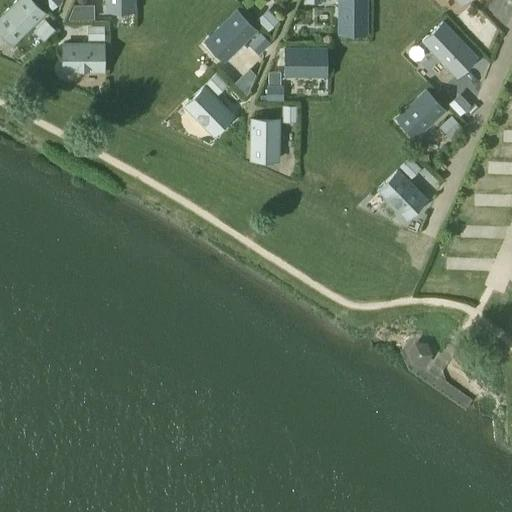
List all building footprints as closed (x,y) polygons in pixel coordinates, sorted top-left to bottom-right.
[(14,40),(43,12),(31,0),(17,0),(2,15),(0,15),(0,27),(2,27),(14,40)] [(133,0),(106,0),(107,10),(133,10),(133,0)] [(365,0),(339,0),(339,32),(365,32),(365,0)] [(255,29),(237,10),(211,35),(208,35),(204,40),(204,42),(208,46),(210,47),(223,60),(255,29)] [(268,28),(276,20),(268,11),(259,20),(268,28)] [(44,38),(53,29),(44,20),(36,29),(44,38)] [(442,21),(429,34),(426,34),(422,38),(422,41),(426,45),(429,45),(457,74),(475,56),(442,21)] [(90,38),(102,38),(102,26),(90,26),(90,38)] [(268,42),(260,34),(251,42),(259,51),(268,42)] [(62,70),(103,70),(102,43),(62,44),(62,70)] [(325,74),(325,48),(285,48),(284,74),(325,74)] [(215,91),(224,83),(215,74),(207,83),(215,91)] [(232,115),(203,86),(190,99),(188,99),(183,103),(183,106),(189,112),(191,112),(213,133),(232,115)] [(280,98),(280,86),(268,86),(267,98),(280,98)] [(414,136),(443,109),(426,90),(402,112),(399,112),(395,116),(395,118),(399,123),(401,123),(414,136)] [(460,95),(451,104),(459,113),(468,104),(460,95)] [(295,118),(295,106),(283,106),(283,118),(295,118)] [(451,116),(442,125),(450,134),(459,125),(451,116)] [(278,119),(251,118),(251,158),(277,159),(278,119)] [(418,167),(409,158),(400,166),(409,175),(418,167)] [(397,170),(378,188),(406,217),(425,199),(397,170)]
